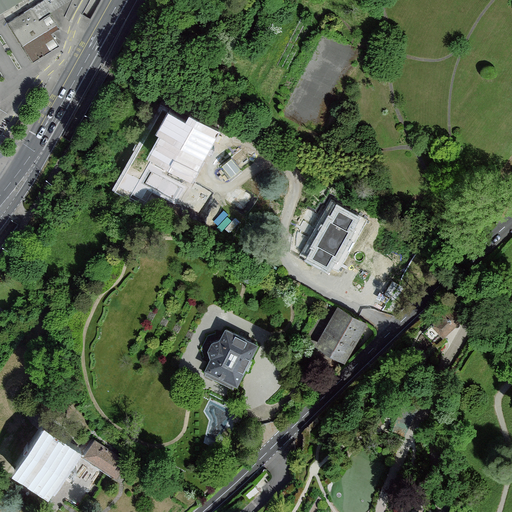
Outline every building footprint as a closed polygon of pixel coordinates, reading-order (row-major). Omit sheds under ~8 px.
[(0,0),(0,15),(23,0),(0,0)] [(32,10),(9,23),(33,61),(59,45),(52,32),(60,28),(52,17),(40,22),(32,10)] [(188,122),(170,112),(163,126),(169,129),(150,161),(164,169),(171,157),(182,164),(183,167),(190,165),(189,161),(197,146),(200,148),(212,127),(192,116),(188,122)] [(320,194),(313,207),(328,216),(344,190),(325,178),(317,192),(320,194)] [(339,307),(316,345),(346,363),(369,324),(339,307)] [(451,307),(432,323),(443,336),(462,319),(451,307)] [(257,344),(224,328),(203,372),(237,387),(257,344)] [(411,432),(418,403),(402,399),(395,428),(411,432)] [(41,427),(18,461),(33,471),(29,477),(44,487),(47,482),(51,485),(74,452),(75,451),(41,427)] [(126,463),(93,441),(82,457),(103,471),(115,479),(126,463)]
